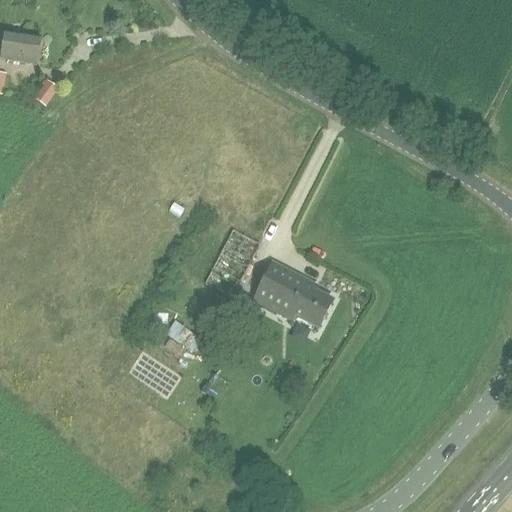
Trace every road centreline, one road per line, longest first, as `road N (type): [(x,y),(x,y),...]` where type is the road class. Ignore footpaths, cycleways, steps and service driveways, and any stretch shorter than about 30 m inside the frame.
road 1 (unclassified): [(511,212),(204,30),(178,0)]
road 2 (unclassified): [(382,511),(511,368)]
